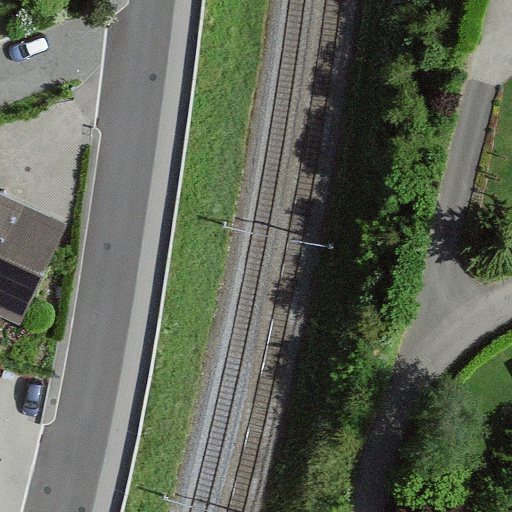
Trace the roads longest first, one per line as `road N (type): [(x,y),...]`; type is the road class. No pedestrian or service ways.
road 1 (residential): [(67,511),(109,327),(146,0)]
road 2 (residential): [(374,511),(384,447),(424,369),(511,301)]
